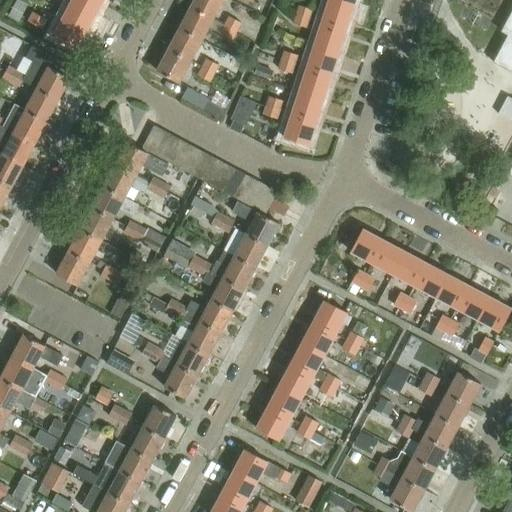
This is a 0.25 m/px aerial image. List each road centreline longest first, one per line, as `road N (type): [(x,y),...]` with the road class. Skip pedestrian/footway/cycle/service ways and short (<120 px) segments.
road 1 (residential): [(166,511),(342,178)]
road 2 (unclassified): [(342,178),(266,163),(108,82)]
road 3 (residential): [(0,285),(108,82)]
road 4 (unclassified): [(511,268),(342,178)]
road 5 (residential): [(342,178),(400,0)]
road 6 (residential): [(454,511),(511,404)]
